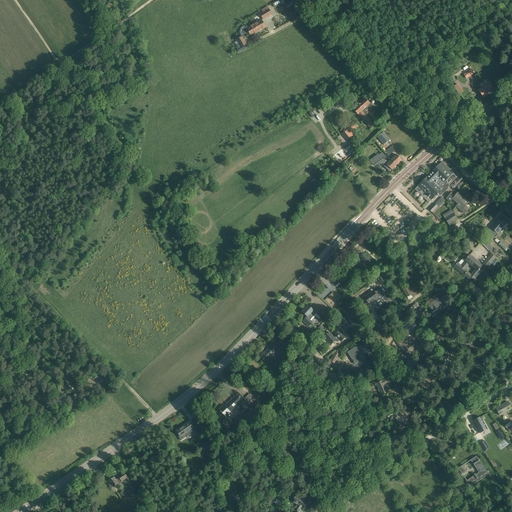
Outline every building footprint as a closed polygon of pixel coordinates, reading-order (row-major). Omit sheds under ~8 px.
[(269,9),(260,14),(263,19),(272,15),(269,9)] [(266,28),(262,20),(254,25),(259,32),(266,28)] [(242,32),(242,33),(243,35),(249,32),(251,36),(259,32),(254,25),(250,27),(250,25),(245,28),(244,28),(244,29),(243,30),(242,31),(242,32)] [(247,45),(242,37),(239,39),(237,40),(239,44),(236,46),(239,50),(247,45)] [(463,75),(466,79),(474,73),(471,68),(463,75)] [(488,83),(478,90),(484,98),(493,90),(488,83)] [(459,94),(463,92),(457,84),(454,87),(459,94)] [(371,128),(374,125),(362,111),(370,104),(366,99),(353,110),(358,115),(363,121),(371,128)] [(352,134),(356,130),(360,126),(355,120),(343,130),(346,134),(343,136),(349,143),(355,139),(352,134)] [(384,132),(377,137),(384,145),(390,140),(384,132)] [(393,145),(384,152),(388,156),(396,150),(393,145)] [(384,159),(386,157),(383,154),(382,155),(381,153),(371,160),(370,160),(375,166),(379,163),(384,159)] [(391,160),(397,165),(402,160),(399,157),(398,156),(397,155),(391,160)] [(389,171),(391,169),(392,170),(397,165),(391,160),(389,163),(386,161),(384,159),(379,163),(381,164),(383,165),(386,167),(387,169),(389,171)] [(453,173),(448,168),(442,163),(442,162),(433,171),(431,173),(430,173),(430,174),(429,175),(427,177),(415,189),(429,203),(438,193),(441,196),(443,193),(444,193),(448,189),(448,188),(450,186),(449,185),(456,177),(453,174),(454,173),(453,173)] [(456,206),(464,213),(468,209),(465,206),(469,201),(466,199),(466,200),(458,193),(455,196),(451,193),(447,199),(450,202),(452,199),(458,204),(456,206)] [(442,197),(435,204),(439,207),(445,201),(442,197)] [(435,204),(429,210),(433,214),(439,208),(439,207),(435,204)] [(445,214),(442,216),(445,219),(448,224),(452,222),(457,219),(453,213),(447,217),(445,214)] [(505,228),(507,225),(507,224),(507,223),(507,222),(501,217),(491,228),(489,231),(491,233),(489,236),(493,239),(497,233),(498,234),(503,228),(505,228)] [(369,272),(364,267),(366,265),(369,268),(372,265),(363,254),(360,257),(364,262),(362,265),(358,260),(355,263),(366,275),(369,272)] [(491,254),(486,260),(491,264),(495,259),(491,254)] [(477,261),(473,258),(470,255),(467,259),(465,257),(463,259),(462,258),(458,263),(457,263),(455,262),(452,266),(453,266),(452,266),(463,275),(467,270),(466,269),(470,264),(473,266),(477,261)] [(484,265),(482,267),(486,269),(491,264),(486,260),(482,264),(484,265)] [(467,271),(464,275),(473,283),(476,279),(475,278),(481,271),(479,269),(482,266),(478,262),(477,261),(473,266),(475,269),(471,274),(467,271)] [(344,290),(347,293),(354,288),(351,285),(344,290)] [(413,297),(419,293),(416,286),(411,289),(410,287),(408,288),(404,290),(407,297),(409,299),(413,297)] [(383,305),(389,301),(385,295),(380,288),(376,291),(374,293),(373,291),(364,298),(369,304),(378,298),(383,305)] [(432,311),(439,305),(441,307),(443,305),(439,299),(443,296),(439,292),(427,302),(431,307),(430,308),(432,311)] [(420,310),(416,304),(406,311),(408,315),(412,313),(413,314),(420,310)] [(303,321),(306,324),(309,326),(312,323),(310,320),(316,313),(308,305),(305,308),(306,309),(302,312),(307,317),(303,321)] [(351,319),(356,315),(350,308),(345,312),(349,317),(348,317),(351,322),(353,321),(351,319)] [(325,322),(330,317),(323,311),(319,315),(325,322)] [(370,314),(365,316),(369,323),(374,321),(370,314)] [(351,322),(348,317),(347,318),(346,317),(341,320),(346,327),(351,324),(350,322),(351,322)] [(420,324),(427,335),(431,332),(433,327),(435,325),(430,318),(420,324)] [(407,325),(409,329),(417,325),(414,321),(407,325)] [(338,338),(340,340),(341,341),(346,337),(339,331),(335,335),(336,336),(334,338),(336,340),(338,338)] [(336,340),(334,338),(329,332),(324,337),(331,344),(336,340)] [(395,335),(393,332),(381,340),(383,342),(395,335)] [(399,335),(401,337),(395,341),(397,344),(398,346),(399,346),(402,352),(404,351),(406,354),(417,348),(412,339),(413,339),(409,332),(405,334),(404,332),(399,335)] [(437,336),(435,334),(430,337),(436,348),(437,349),(443,345),(437,336)] [(287,345),(286,343),(281,339),(275,345),(273,343),(268,348),(269,348),(261,357),(266,362),(279,349),(280,349),(283,346),(284,348),(287,345)] [(364,359),(356,347),(348,353),(355,364),(364,359)] [(334,364),(339,355),(335,353),(330,361),(334,364)] [(268,365),(264,369),(268,373),(272,369),(268,365)] [(378,389),(381,395),(388,392),(387,389),(386,389),(384,385),(393,381),(392,377),(376,384),(379,389),(378,389)] [(245,399),(242,396),(238,392),(234,396),(235,397),(232,400),(231,401),(229,403),(229,402),(229,403),(228,404),(228,403),(225,406),(224,405),(219,409),(221,411),(220,412),(221,413),(222,412),(227,418),(231,413),(230,412),(240,402),(240,403),(245,399)] [(81,399),(78,395),(77,393),(72,397),(68,399),(71,403),(69,404),(72,408),(77,405),(76,403),(81,399)] [(256,401),(251,406),(254,409),(259,404),(256,401)] [(500,415),(511,409),(508,402),(507,402),(508,403),(507,403),(503,405),(496,408),(500,415)] [(408,415),(408,414),(405,410),(399,414),(400,415),(395,418),(402,428),(408,424),(406,420),(408,419),(406,416),(408,415)] [(481,417),(473,421),(480,433),(488,429),(481,417)] [(178,437),(181,440),(186,437),(184,435),(193,429),(189,422),(183,427),(180,429),(180,428),(176,431),(180,436),(178,437)] [(198,425),(194,427),(199,434),(202,431),(198,425)] [(479,444),(483,451),(487,449),(489,448),(487,445),(485,441),(479,444)] [(470,487),(489,474),(476,456),(471,460),(479,473),(476,475),(475,474),(474,474),(475,475),(466,481),(468,485),(469,485),(470,487)] [(463,465),(458,468),(462,474),(467,471),(463,465)] [(122,482),(128,477),(124,472),(118,476),(119,478),(117,480),(114,477),(109,481),(114,487),(119,484),(120,484),(122,483),(122,482)] [(241,499),(237,496),(233,492),(230,495),(232,497),(230,499),(234,503),(237,499),(239,501),(241,499)] [(276,499),(273,504),(278,507),(284,499),(277,494),(274,498),(276,499)] [(303,508),(307,501),(298,495),(293,502),(300,506),(297,511),(298,511),(297,511),(303,511),(301,510),(302,508),(303,508)]
